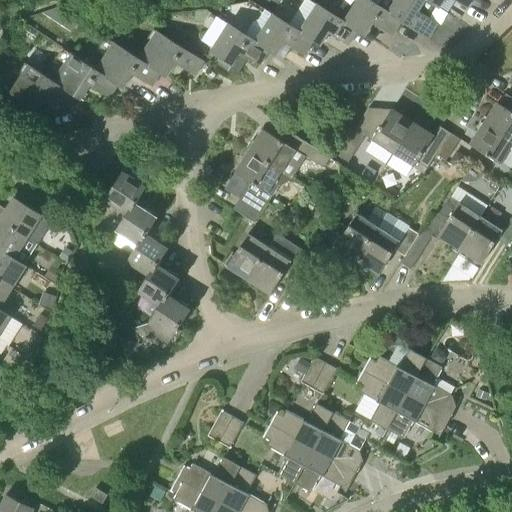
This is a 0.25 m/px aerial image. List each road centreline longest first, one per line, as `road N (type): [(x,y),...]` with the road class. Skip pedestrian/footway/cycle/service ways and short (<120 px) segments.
road 1 (residential): [(511,9),(468,49),(425,69),(210,102)]
road 2 (residential): [(226,347),(394,304),(511,301)]
road 3 (residential): [(226,347),(197,269),(186,183),(210,102)]
road 4 (residential): [(0,448),(226,347)]
road 5 (residential): [(66,143),(210,102)]
road 6 (residential): [(380,511),(511,479)]
